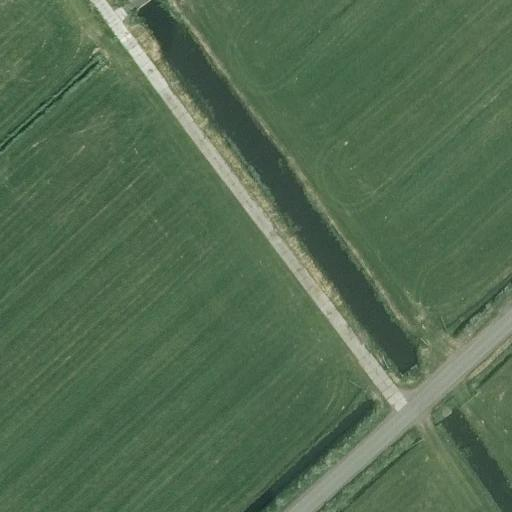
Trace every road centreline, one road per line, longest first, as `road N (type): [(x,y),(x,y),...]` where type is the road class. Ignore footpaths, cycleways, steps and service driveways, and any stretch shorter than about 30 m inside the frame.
road 1 (unknown): [(399,432),(88,0)]
road 2 (tertiary): [(313,511),(511,329)]
